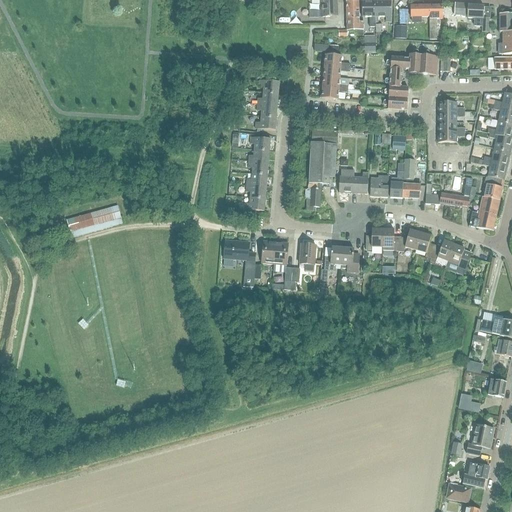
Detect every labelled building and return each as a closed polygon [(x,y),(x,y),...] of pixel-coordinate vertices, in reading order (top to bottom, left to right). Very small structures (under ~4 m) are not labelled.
[(321,0),(322,18),(337,16),(336,0),(321,0)] [(358,2),(346,2),(347,31),(355,31),(355,32),(357,35),(360,37),(363,37),(363,33),(363,22),(359,22),(358,2)] [(374,2),(362,2),(362,18),(370,18),(370,27),(375,28),(375,25),(375,22),(374,19),(374,2)] [(391,2),(374,2),(374,19),(375,22),(378,22),(378,18),(386,18),(386,22),(391,22),(391,2)] [(455,4),(454,16),(467,17),(467,19),(474,19),(474,27),(482,27),(483,18),(484,7),(468,6),(468,5),(455,4)] [(410,17),(429,17),(429,40),(437,40),(437,19),(442,19),(442,6),(410,6),(410,17)] [(443,8),(443,19),(451,19),(452,9),(443,8)] [(400,24),(407,24),(407,10),(399,10),(400,24)] [(511,55),(511,14),(500,15),(500,33),(503,33),(503,45),(499,45),(499,55),(511,55)] [(407,27),(395,27),(395,39),(407,39),(407,27)] [(466,40),(466,30),(458,30),(457,39),(466,40)] [(375,44),(365,44),(365,53),(375,52),(375,44)] [(408,74),(436,75),(437,57),(429,56),(429,53),(428,51),(425,51),(424,52),(424,56),(418,55),(418,52),(416,50),(415,50),(413,52),(413,55),(410,55),(409,59),(390,58),(390,61),(387,61),(385,62),(385,65),(386,66),(390,66),(389,79),(386,79),(384,81),(384,83),(385,84),(389,84),(388,90),(385,90),(384,92),(383,94),(385,95),(388,95),(388,101),(384,101),(383,102),(383,104),(384,105),(387,106),(387,109),(388,109),(407,111),(408,88),(401,88),(402,70),(408,71),(408,74)] [(325,55),(324,66),(350,69),(350,64),(341,63),(341,57),(325,55)] [(511,70),(511,59),(494,59),(495,71),(511,70)] [(349,73),(350,69),(324,66),(323,77),(339,78),(340,72),(349,73)] [(339,85),(339,78),(323,77),(323,87),(348,90),(348,86),(339,85)] [(263,87),(263,94),(278,95),(279,83),(259,81),(259,87),(263,87)] [(348,91),(348,90),(323,87),(322,99),(338,100),(338,93),(347,94),(348,91)] [(277,107),(278,95),(263,94),(262,99),(258,99),(257,105),(277,107)] [(511,111),(511,95),(505,94),(502,105),(495,103),(494,106),(494,108),(511,111)] [(438,103),(438,114),(465,114),(465,109),(456,109),(456,103),(438,103)] [(276,119),(277,107),(257,105),(257,111),(261,111),(261,117),(276,119)] [(511,127),(511,111),(494,108),(493,111),(500,113),(498,124),(511,127)] [(465,118),(465,114),(438,114),(438,123),(456,123),(456,118),(465,118)] [(275,131),(276,119),(261,117),(260,123),(255,123),(255,129),(275,131)] [(456,129),(456,123),(438,123),(438,133),(465,133),(465,128),(456,129)] [(511,139),(511,137),(511,127),(498,124),(496,132),(489,130),(488,134),(490,135),(511,139)] [(311,143),(309,184),(321,184),(322,184),(329,185),(329,177),(335,178),(337,132),(328,132),(329,128),(313,127),(313,131),(312,143),(311,143)] [(465,137),(465,133),(438,133),(438,143),(456,143),(456,138),(465,137)] [(390,145),(390,135),(382,135),(382,145),(390,145)] [(511,153),(511,146),(511,139),(490,135),(489,138),(496,140),(494,150),(511,153)] [(405,151),(406,137),(393,137),(392,150),(405,151)] [(254,145),(254,151),(269,152),(270,140),(250,138),(250,145),(254,145)] [(507,167),(509,158),(511,153),(494,150),(492,159),(485,158),(484,162),(507,167)] [(268,164),(269,152),(254,151),(254,156),(249,156),(249,162),(268,164)] [(404,172),(403,172),(402,199),(420,199),(421,186),(414,185),(415,160),(405,160),(404,172)] [(267,176),(268,164),(249,162),(248,168),(253,169),(252,175),(267,176)] [(504,182),(506,173),(507,167),(484,162),(483,165),(490,167),(488,178),(502,181),(504,182)] [(363,179),(354,178),(354,171),(341,171),(340,177),(339,193),(367,195),(368,173),(363,173),(363,179)] [(402,199),(403,172),(398,172),(398,179),(392,178),(392,183),(391,183),(391,198),(402,199)] [(266,188),(267,176),(252,175),(252,180),(247,180),(247,186),(266,188)] [(378,179),(371,179),(370,197),(388,198),(389,177),(379,177),(378,179)] [(487,185),(484,198),(499,202),(503,188),(500,188),(502,181),(488,178),(486,178),(484,185),(487,185)] [(467,179),(464,195),(465,196),(470,196),(473,180),(467,179)] [(305,191),(305,199),(307,199),(307,211),(316,212),(316,208),(320,208),(321,190),(321,184),(309,184),(309,190),(305,191)] [(265,200),(266,188),(247,186),(246,192),(251,193),(250,198),(265,200)] [(442,195),(441,197),(440,205),(468,210),(470,196),(465,196),(464,199),(442,195)] [(441,197),(432,196),(426,196),(426,205),(440,206),(440,205),(441,197)] [(264,212),(265,200),(250,198),(250,204),(245,204),(245,210),(264,212)] [(483,198),(480,213),(496,217),(499,202),(484,198),(483,198)] [(121,218),(118,206),(67,220),(70,232),(121,218)] [(493,232),(496,217),(480,213),(480,214),(472,213),(469,227),(478,229),(493,232)] [(383,248),(383,230),(372,230),(372,236),(366,236),(366,250),(372,250),(372,247),(383,248)] [(399,252),(401,238),(401,237),(394,237),(394,230),(383,230),(383,248),(383,251),(393,251),(399,252)] [(416,251),(420,233),(410,230),(407,239),(401,238),(399,252),(403,252),(404,248),(416,251)] [(431,259),(435,246),(429,244),(431,236),(420,233),(416,251),(425,253),(425,257),(431,259)] [(225,242),(224,259),(233,260),(246,261),(247,261),(246,279),(254,279),(255,267),(254,267),(255,254),(248,253),(249,244),(225,242)] [(264,242),(262,264),(274,265),(276,243),(264,242)] [(431,259),(429,264),(434,266),(436,263),(446,267),(455,246),(444,242),(441,248),(435,246),(431,259)] [(274,265),(273,271),(285,272),(286,268),(286,266),(288,244),(276,243),(274,265)] [(301,245),(299,265),(305,265),(304,270),(306,272),(312,273),(314,271),(314,266),(316,246),(301,245)] [(446,267),(445,269),(463,276),(471,254),(464,251),(465,250),(455,246),(446,267)] [(341,269),(343,249),(331,248),(330,258),(325,257),(324,271),(321,271),(320,282),(327,283),(327,272),(335,272),(335,266),(341,266),(341,269)] [(354,250),(343,249),(341,269),(347,269),(346,273),(357,274),(359,260),(353,260),(354,250)] [(134,278),(139,272),(134,268),(129,274),(134,278)] [(285,272),(284,290),(290,291),(291,283),(292,269),(286,268),(285,272)] [(292,269),(291,283),(296,283),(299,283),(300,269),(292,269)] [(482,321),(480,332),(511,338),(511,321),(503,320),(504,317),(487,314),(484,313),(482,321)] [(83,325),(88,321),(82,315),(78,319),(83,325)] [(476,342),(484,344),(486,338),(478,336),(476,342)] [(511,358),(511,352),(511,343),(499,340),(497,348),(494,348),(493,351),(495,352),(494,354),(511,358)] [(503,399),(506,383),(491,380),(488,396),(503,399)] [(460,402),(458,411),(479,415),(480,406),(460,402)] [(468,445),(466,454),(480,457),(482,448),(490,450),(494,429),(476,426),(472,445),(468,445)] [(453,445),(451,456),(460,458),(462,446),(453,445)] [(487,480),(489,468),(470,464),(468,476),(465,475),(463,484),(483,488),(485,480),(487,480)] [(450,486),(447,499),(467,503),(470,490),(457,487),(457,485),(450,484),(450,486)]
